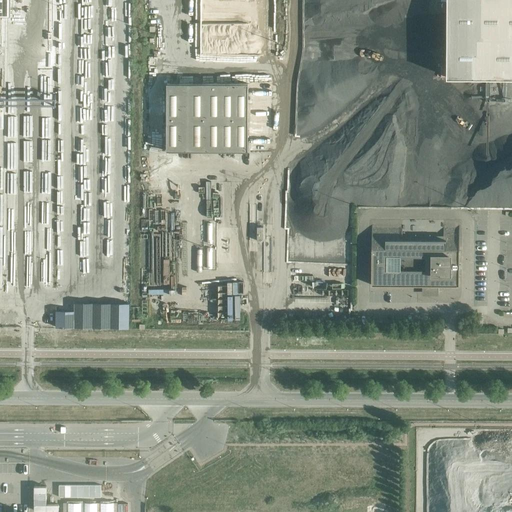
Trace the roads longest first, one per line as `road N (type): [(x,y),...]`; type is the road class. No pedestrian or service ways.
road 1 (unclassified): [(511,402),(0,400)]
road 2 (unknown): [(465,312),(468,235),(452,216),(371,217),(362,232),(362,290),(370,307),(452,311)]
road 3 (unknown): [(122,0),(117,286),(110,298),(96,300)]
road 4 (unknown): [(70,0),(70,302)]
road 5 (unknown): [(97,0),(96,300)]
road 6 (unknown): [(28,302),(40,243),(40,13)]
road 7 (unknown): [(279,177),(382,106),(511,106)]
road 8 (unknown): [(279,177),(237,177),(240,269),(261,314),(277,248)]
road 9 (unknown): [(269,68),(163,62),(159,0)]
